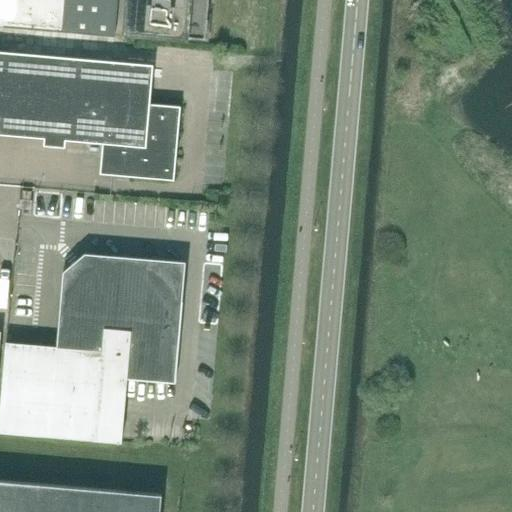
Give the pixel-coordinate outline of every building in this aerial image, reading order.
[(0,0),(0,26),(31,29),(33,0),(0,0)] [(33,0),(31,29),(114,37),(117,0),(33,0)] [(208,0),(126,0),(124,31),(205,38),(208,0)] [(152,65),(0,51),(0,133),(104,143),(102,163),(113,164),(112,174),(173,179),(179,107),(149,105),(152,65)] [(213,172),(228,170),(226,152),(211,154),(213,172)] [(175,382),(185,262),(85,254),(63,272),(56,348),(6,343),(0,409),(0,431),(121,442),(127,378),(175,382)] [(0,511),(159,511),(161,494),(0,478),(0,511)]
